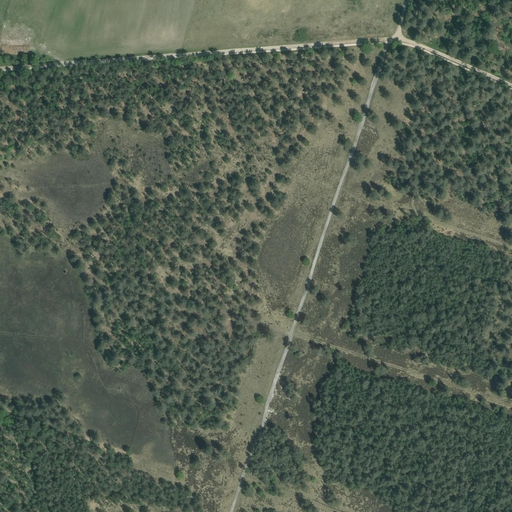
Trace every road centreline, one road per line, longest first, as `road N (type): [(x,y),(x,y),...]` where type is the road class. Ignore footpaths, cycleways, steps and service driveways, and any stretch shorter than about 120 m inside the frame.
road 1 (track): [(511,85),(397,40),(0,67)]
road 2 (track): [(231,511),(386,40)]
road 3 (unknown): [(396,43),(237,511)]
